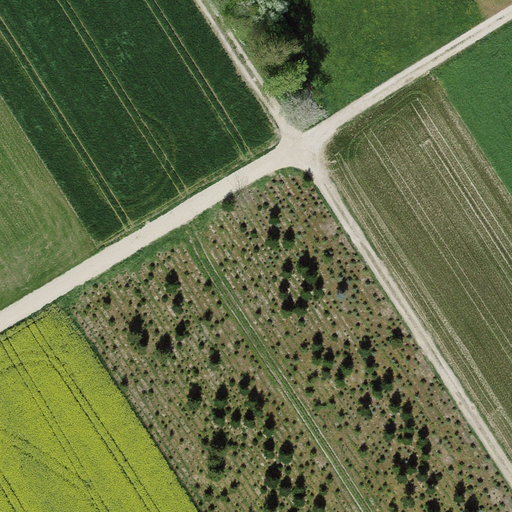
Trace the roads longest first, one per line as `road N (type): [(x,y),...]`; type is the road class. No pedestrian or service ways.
road 1 (track): [(0,322),(511,11)]
road 2 (track): [(202,0),(511,475)]
